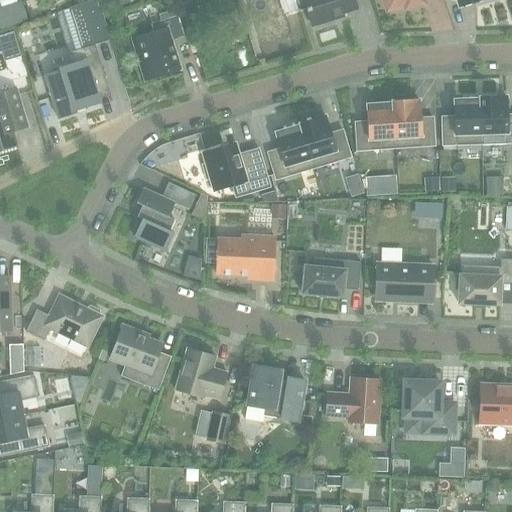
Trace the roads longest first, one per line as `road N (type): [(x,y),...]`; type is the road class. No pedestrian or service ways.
road 1 (residential): [(67,251),(132,130),(357,60),(511,53)]
road 2 (residential): [(67,251),(117,281),(218,314),(327,335),(511,343)]
